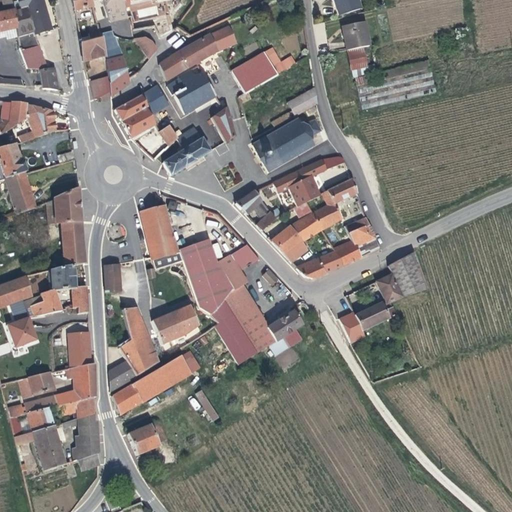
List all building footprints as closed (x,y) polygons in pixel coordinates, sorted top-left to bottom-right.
[(0,32),(20,28),(15,10),(12,0),(7,0),(8,4),(11,4),(12,11),(0,14),(0,32)] [(28,0),(30,6),(39,34),(52,29),(43,0),(28,0)] [(100,17),(96,0),(71,0),(75,11),(85,9),(94,6),(97,17),(100,17)] [(128,6),(127,0),(106,0),(112,21),(121,19),(131,18),(128,6)] [(361,12),(357,0),(337,0),(338,1),(343,18),(361,12)] [(42,43),(39,34),(30,6),(15,10),(20,28),(22,36),(25,47),(42,43)] [(82,43),(105,37),(104,33),(102,23),(84,28),(82,22),(78,23),(82,43)] [(343,39),(346,53),(361,50),(367,48),(363,24),(342,28),(343,39)] [(210,36),(218,53),(236,43),(229,27),(210,36)] [(22,36),(20,28),(0,32),(0,37),(11,35),(12,38),(22,36)] [(105,37),(107,45),(122,44),(120,36),(116,35),(114,34),(113,30),(104,33),(105,37)] [(188,68),(218,53),(210,36),(188,48),(181,52),(188,68)] [(107,45),(105,37),(82,43),(85,62),(95,59),(103,57),(104,60),(110,59),(107,45)] [(153,40),(146,37),(135,38),(143,48),(153,40)] [(160,50),(153,40),(143,48),(151,58),(160,50)] [(48,66),(42,43),(25,47),(31,68),(37,68),(42,67),(48,66)] [(125,54),(122,44),(107,45),(110,59),(110,61),(112,79),(113,93),(132,81),(125,54)] [(272,47),(264,53),(278,75),(296,64),(291,56),(281,61),(272,47)] [(361,50),(346,53),(347,61),(349,73),(352,72),(364,69),(361,50)] [(166,79),(188,68),(181,52),(169,59),(160,65),(166,79)] [(243,94),(247,91),(277,74),(264,53),(231,71),(243,94)] [(352,72),(357,86),(430,67),(429,61),(370,75),(368,69),(364,69),(352,72)] [(60,90),(53,65),(48,66),(42,67),(46,89),(60,90)] [(430,67),(357,86),(364,113),(437,96),(430,67)] [(181,84),(184,89),(191,102),(211,90),(202,73),(181,84)] [(0,78),(0,81),(1,86),(24,87),(21,79),(4,79),(0,78)] [(113,93),(112,79),(90,83),(95,99),(104,98),(113,93)] [(184,89),(181,84),(178,79),(166,86),(171,97),(173,96),(184,89)] [(138,99),(149,121),(171,108),(158,85),(138,99)] [(191,102),(184,89),(173,96),(180,108),(191,102)] [(314,105),(312,90),(302,95),(288,103),(292,110),(284,115),(287,120),(314,105)] [(250,97),(247,91),(243,94),(237,97),(238,103),(250,97)] [(149,121),(138,99),(112,111),(129,138),(131,140),(153,127),(149,121)] [(14,101),(3,100),(2,121),(5,120),(5,118),(10,116),(10,118),(13,117),(14,101)] [(11,131),(28,113),(27,103),(14,101),(13,117),(10,118),(10,116),(5,118),(5,120),(2,121),(0,121),(0,134),(8,132),(11,131)] [(27,103),(28,113),(31,132),(19,136),(21,142),(56,128),(55,122),(53,112),(27,103)] [(220,108),(214,112),(206,116),(221,143),(233,135),(224,106),(220,108)] [(287,120),(284,115),(270,123),(272,127),(287,120)] [(300,124),(298,119),(250,145),(264,171),(311,145),(309,140),(312,139),(312,137),(321,132),(315,119),(304,123),(304,122),(300,124)] [(179,142),(171,129),(158,137),(166,151),(179,142)] [(205,153),(192,129),(182,135),(188,145),(160,162),(169,176),(187,165),(205,153)] [(219,152),(227,151),(226,143),(217,145),(219,152)] [(4,181),(25,177),(28,176),(24,161),(23,158),(21,158),(17,144),(0,149),(0,170),(1,171),(4,181)] [(74,160),(72,152),(58,157),(60,165),(74,160)] [(350,180),(342,159),(332,158),(327,159),(321,161),(271,184),(276,193),(286,188),(296,207),(318,196),(327,192),(350,180)] [(25,177),(4,181),(14,214),(1,218),(2,222),(4,221),(5,224),(14,221),(15,223),(28,219),(26,213),(34,209),(29,192),(25,177)] [(331,203),(338,220),(341,227),(344,226),(341,217),(336,204),(344,200),(356,195),(350,180),(327,192),(331,203)] [(80,209),(78,188),(54,200),(57,224),(62,223),(81,221),(80,209)] [(262,203),(254,192),(237,204),(248,215),(253,211),(262,203)] [(331,203),(327,192),(318,196),(324,208),(331,203)] [(187,262),(183,250),(167,201),(154,205),(141,209),(158,269),(187,262)] [(313,214),(321,230),(338,220),(331,203),(324,208),(313,214)] [(267,215),(268,216),(271,214),(264,206),(262,207),(267,213),(267,215)] [(274,219),(271,214),(268,216),(257,225),(262,230),(274,219)] [(295,224),(304,240),(321,230),(313,214),(299,222),(295,224)] [(351,223),(347,214),(341,217),(344,226),(351,223)] [(345,235),(367,225),(364,216),(351,223),(344,226),(341,227),(345,235)] [(84,246),(81,221),(62,223),(64,249),(84,246)] [(304,240),(295,224),(270,239),(284,254),(304,240)] [(367,225),(345,235),(340,237),(344,248),(334,252),(342,265),(358,258),(354,249),(359,246),(374,239),(367,225)] [(213,240),(183,250),(187,262),(203,308),(213,312),(225,301),(239,288),(223,262),(213,240)] [(308,248),(304,240),(284,254),(291,262),(308,248)] [(249,244),(223,262),(239,288),(225,301),(256,352),(271,343),(282,336),(301,325),(292,309),(278,319),(264,328),(245,282),(250,279),(242,267),(261,257),(249,244)] [(65,269),(74,266),(85,263),(84,246),(64,249),(65,269)] [(342,265),(334,252),(334,251),(309,262),(297,268),(305,277),(310,279),(342,265)] [(418,273),(411,251),(400,257),(400,259),(406,278),(406,279),(418,273)] [(406,278),(400,259),(385,266),(388,274),(392,284),(400,280),(406,278)] [(122,293),(122,265),(106,267),(107,294),(122,293)] [(70,291),(77,290),(76,280),(74,266),(65,269),(51,272),(53,280),(54,280),(54,282),(53,283),(54,286),(55,287),(56,294),(58,294),(70,291)] [(278,280),(270,270),(264,274),(272,285),(278,280)] [(386,305),(398,300),(392,284),(388,274),(383,277),(372,282),(374,285),(378,283),(386,305)] [(33,299),(28,279),(0,288),(0,311),(12,307),(22,303),(33,299)] [(400,280),(392,284),(398,300),(406,297),(400,280)] [(37,281),(30,282),(32,293),(39,292),(37,281)] [(77,290),(70,291),(74,310),(79,309),(79,316),(89,314),(88,298),(87,288),(77,290)] [(44,305),(32,309),(36,319),(62,313),(58,294),(56,294),(43,297),(44,305)] [(256,352),(225,301),(213,312),(219,323),(215,327),(239,365),(256,352)] [(22,303),(12,307),(18,325),(29,320),(22,303)] [(200,326),(191,304),(163,316),(155,320),(164,344),(187,333),(200,326)] [(355,316),(363,333),(392,320),(394,323),(398,321),(394,309),(386,312),(383,304),(365,312),(355,316)] [(129,361),(138,376),(160,363),(137,308),(122,310),(133,341),(121,347),(129,361)] [(366,340),(363,333),(355,316),(353,313),(337,321),(350,347),(366,340)] [(34,333),(29,320),(18,325),(9,328),(18,351),(37,342),(34,333)] [(92,349),(91,335),(71,337),(74,370),(93,366),(92,349)] [(286,342),(282,336),(271,343),(275,349),(286,342)] [(200,367),(191,348),(133,384),(142,402),(200,367)] [(111,392),(138,376),(129,361),(110,371),(111,392)] [(64,407),(93,399),(95,399),(96,366),(93,366),(74,370),(62,372),(64,382),(77,379),(78,392),(46,400),(48,411),(52,410),(54,409),(60,408),(64,407)] [(52,384),(50,375),(30,380),(33,397),(54,392),(52,384)] [(142,402),(133,384),(113,396),(121,415),(131,408),(142,402)] [(214,410),(202,390),(198,393),(210,413),(214,410)] [(194,397),(189,400),(195,410),(200,407),(194,397)] [(93,399),(64,407),(66,416),(80,412),(81,419),(95,415),(94,406),(93,399)] [(48,411),(46,400),(23,405),(25,413),(25,416),(30,415),(48,411)] [(52,410),(48,411),(30,415),(35,434),(57,427),(54,419),(52,410)] [(96,420),(95,415),(81,419),(62,425),(63,427),(68,426),(69,427),(77,425),(78,433),(83,447),(74,450),(78,462),(84,459),(88,469),(100,464),(100,462),(98,455),(101,454),(100,440),(98,420),(96,420)] [(11,420),(16,440),(27,436),(22,417),(19,418),(11,420)] [(167,439),(159,420),(152,424),(160,442),(167,439)] [(160,442),(152,424),(129,434),(139,455),(150,449),(161,444),(160,442)] [(61,444),(57,427),(35,434),(37,440),(43,463),(40,464),(41,469),(44,468),(45,473),(67,465),(61,444)] [(35,434),(27,436),(16,440),(17,445),(37,440),(35,434)] [(27,473),(21,447),(18,447),(24,474),(27,473)]
